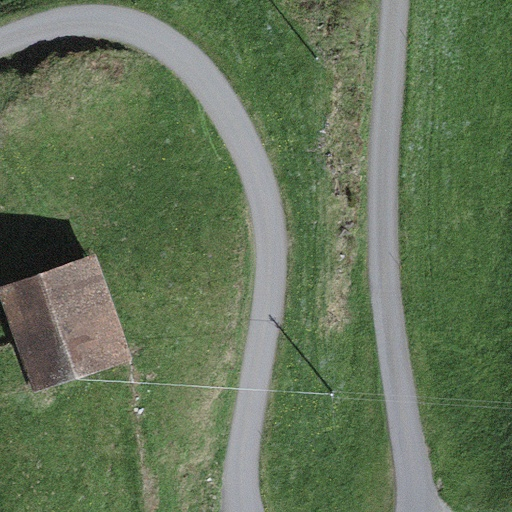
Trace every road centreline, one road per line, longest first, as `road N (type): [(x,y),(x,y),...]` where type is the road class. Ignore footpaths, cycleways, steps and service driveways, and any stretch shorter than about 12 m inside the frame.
road 1 (unclassified): [(247,511),(245,430),(270,295),(269,222),(255,159),(214,89),(145,28),(89,19),(0,44)]
road 2 (unclassified): [(395,0),(379,220),(420,511)]
